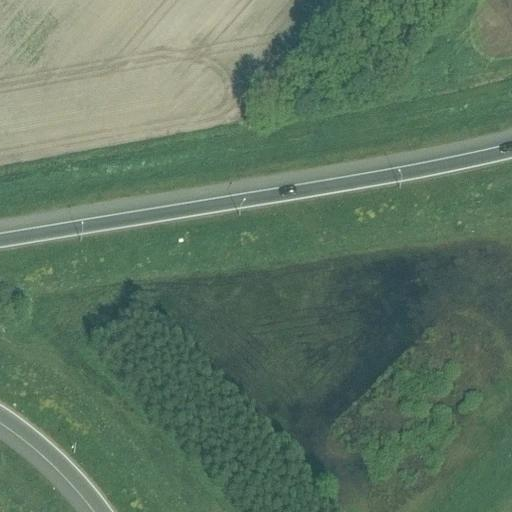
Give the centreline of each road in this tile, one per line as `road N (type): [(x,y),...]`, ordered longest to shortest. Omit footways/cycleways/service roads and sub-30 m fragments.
road 1 (motorway): [(511,154),(0,242)]
road 2 (motorway): [(0,416),(58,462),(100,511)]
